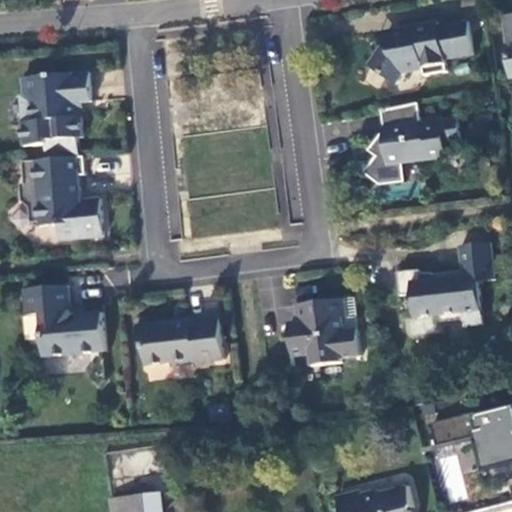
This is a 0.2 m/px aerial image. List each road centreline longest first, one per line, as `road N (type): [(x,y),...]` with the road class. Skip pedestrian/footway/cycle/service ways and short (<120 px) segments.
road 1 (residential): [(278,0),(307,257),(154,281),(136,5)]
road 2 (residential): [(0,17),(136,5)]
